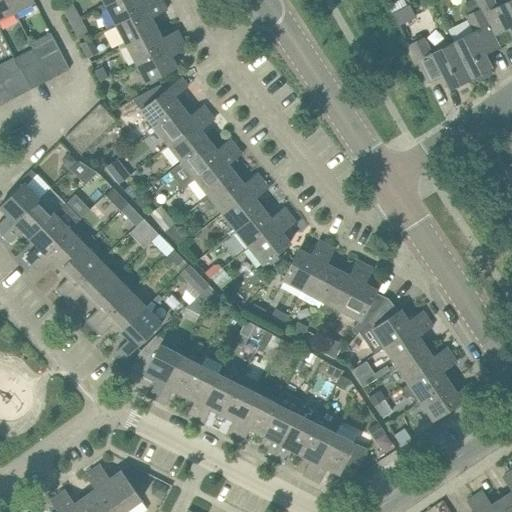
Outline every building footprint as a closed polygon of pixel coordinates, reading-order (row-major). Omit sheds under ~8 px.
[(0,0),(0,19),(15,11),(9,0),(0,0)] [(9,0),(15,11),(34,1),(33,0),(9,0)] [(80,18),(70,0),(67,0),(60,4),(70,23),(80,18)] [(103,0),(104,2),(101,4),(103,8),(106,6),(105,4),(113,0),(103,0)] [(113,0),(105,4),(106,6),(115,24),(160,0),(113,0)] [(124,41),(121,43),(123,47),(126,45),(125,43),(157,27),(152,17),(167,9),(161,0),(160,0),(115,24),(124,41)] [(476,0),(474,0),(464,5),(469,15),(481,9),(476,0)] [(476,0),(481,9),(482,8),(493,31),(506,24),(511,36),(511,0),(509,0),(498,6),(494,0),(476,0)] [(409,4),(392,13),(398,24),(414,15),(409,4)] [(481,9),(469,15),(467,16),(475,32),(453,43),(471,78),(476,76),(478,81),(492,73),(490,68),(493,67),(484,49),(498,42),(492,31),(493,31),(482,8),(481,9)] [(162,37),(157,27),(125,43),(126,45),(135,62),(161,49),(182,38),(177,29),(162,37)] [(409,45),(425,78),(440,71),(449,89),(471,78),(453,43),(432,53),(424,37),(409,45)] [(172,56),(187,48),(182,38),(161,49),(135,62),(146,83),(177,66),(172,56)] [(98,52),(90,39),(81,44),(88,57),(98,52)] [(58,48),(39,58),(50,79),(69,69),(58,48)] [(50,79),(39,58),(20,68),(31,89),(50,79)] [(20,68),(19,68),(1,78),(12,99),(31,89),(20,68)] [(0,104),(12,99),(1,78),(0,78),(0,77),(0,104)] [(141,109),(155,128),(179,109),(182,106),(174,96),(188,85),(181,77),(165,90),(161,85),(132,98),(141,109)] [(116,121),(113,117),(99,103),(91,111),(108,129),(116,121)] [(203,105),(190,115),(182,106),(179,109),(155,128),(168,144),(192,126),(209,112),(203,105)] [(99,138),(108,129),(91,111),(82,120),(99,138)] [(201,129),(214,119),(209,112),(192,126),(168,144),(182,161),(205,143),(209,140),(201,129)] [(91,146),(99,138),(82,120),(74,128),(91,146)] [(82,155),(91,146),(74,128),(64,137),(82,155)] [(230,139),(217,149),(209,140),(205,143),(182,161),(171,170),(184,187),(195,178),(219,159),(236,146),(230,139)] [(228,163),(241,153),(236,146),(219,159),(195,178),(209,196),(233,176),(236,174),(228,163)] [(124,168),(116,158),(105,168),(112,177),(124,168)] [(91,168),(80,179),(86,184),(97,173),(91,168)] [(22,184),(0,205),(0,207),(8,215),(0,222),(0,231),(3,234),(17,220),(18,219),(40,198),(26,184),(36,174),(31,169),(19,181),(22,184)] [(257,173),(244,184),(236,174),(233,176),(209,196),(223,213),(247,194),(263,181),(257,173)] [(255,198),(268,187),(263,181),(247,194),(223,213),(236,230),(260,211),(263,208),(255,198)] [(53,211),(40,198),(18,219),(17,220),(3,234),(10,242),(22,230),(30,238),(33,235),(55,213),(53,211)] [(38,246),(26,258),(33,265),(48,250),(70,229),(80,218),(66,203),(55,213),(33,235),(30,238),(38,246)] [(164,231),(173,223),(159,205),(150,213),(164,231)] [(284,207),(271,217),(263,208),(260,211),(236,230),(249,247),(273,228),(290,214),(284,207)] [(282,232),(295,221),(290,214),(273,228),(249,247),(263,264),(290,242),(282,232)] [(173,226),(164,233),(178,248),(186,241),(173,226)] [(63,265),(85,244),(83,242),(70,229),(48,250),(33,265),(40,273),(52,261),(60,268),(62,266),(63,265)] [(166,256),(172,249),(158,235),(151,241),(166,256)] [(56,289),(63,296),(78,281),(100,260),(86,245),(89,242),(86,239),(83,242),(85,244),(63,265),(62,266),(60,268),(68,277),(56,289)] [(319,239),(311,254),(299,248),(283,280),(303,290),(327,244),(319,239)] [(335,248),(327,244),(303,290),(299,298),(318,307),(322,300),(323,301),(339,269),(327,263),(335,248)] [(116,275),(114,274),(100,260),(78,281),(63,296),(71,304),(83,292),(91,300),(93,297),(116,275)] [(357,260),(349,275),(339,269),(323,301),(341,310),(366,264),(357,260)] [(365,283),(373,268),(366,264),(341,310),(361,320),(351,329),(357,335),(368,323),(389,300),(388,299),(375,292),(377,289),(365,283)] [(198,292),(207,283),(189,265),(180,275),(198,292)] [(117,277),(120,274),(117,271),(114,274),(116,275),(93,297),(91,300),(98,308),(86,320),(93,327),(130,290),(117,277)] [(209,285),(186,308),(200,315),(213,289),(209,285)] [(123,328),(146,306),(144,304),(130,290),(93,327),(101,334),(113,323),(120,330),(123,328)] [(117,350),(124,358),(162,322),(152,312),(155,304),(152,300),(146,306),(123,328),(120,330),(129,339),(117,350)] [(401,309),(397,312),(389,300),(368,323),(372,329),(384,348),(428,319),(422,311),(408,320),(401,309)] [(418,335),(432,326),(428,319),(384,348),(397,366),(426,347),(418,335)] [(246,321),(240,334),(248,338),(255,325),(246,321)] [(153,358),(144,375),(156,381),(149,396),(157,400),(181,354),(160,343),(161,341),(154,337),(140,351),(153,358)] [(446,347),(432,356),(426,347),(397,366),(409,384),(452,355),(446,347)] [(200,363),(198,363),(181,354),(157,400),(165,404),(172,389),(184,395),(200,363)] [(443,371),(457,362),(452,355),(409,384),(402,388),(406,393),(412,396),(416,402),(412,404),(415,408),(419,406),(416,402),(419,400),(421,402),(450,382),(443,371)] [(219,373),(202,364),(200,363),(184,395),(195,400),(187,416),(195,420),(219,373)] [(239,383),(237,382),(219,373),(195,420),(203,424),(211,409),(222,414),(239,383)] [(450,382),(421,402),(419,400),(416,402),(419,406),(422,404),(433,420),(476,391),(470,383),(456,392),(450,382)] [(258,393),(241,384),(239,383),(222,414),(233,420),(226,435),(234,439),(258,393)] [(283,391),(277,403),(261,434),(272,440),(265,455),(273,459),(297,413),(303,401),(283,391)] [(379,392),(369,398),(374,407),(384,401),(379,392)] [(277,403),(275,401),(258,393),(234,439),(242,443),(249,428),(261,434),(277,403)] [(384,401),(374,407),(383,420),(392,414),(384,401)] [(301,454),(316,423),(297,413),(273,459),(281,463),(289,448),(301,454)] [(336,432),(318,424),(316,423),(301,454),(311,459),(303,474),(312,479),(336,432)] [(367,448),(349,439),(336,432),(312,479),(319,483),(327,468),(339,474),(344,463),(356,469),(367,448)] [(110,478),(100,464),(93,469),(123,511),(141,499),(121,470),(110,478)] [(130,474),(144,482),(148,474),(134,466),(130,474)] [(95,488),(85,496),(96,511),(122,511),(123,511),(93,469),(85,475),(95,488)] [(503,477),(511,490),(503,497),(511,510),(511,473),(511,471),(503,477)] [(96,511),(85,496),(75,503),(65,489),(57,495),(69,511),(96,511)] [(491,504),(482,490),(475,495),(486,511),(511,511),(511,510),(503,497),(491,504)] [(50,500),(58,511),(69,511),(57,495),(50,500)] [(474,511),(486,511),(475,495),(467,501),(474,511)]
